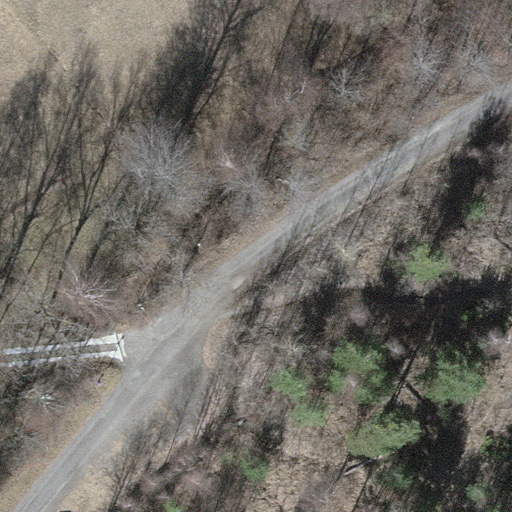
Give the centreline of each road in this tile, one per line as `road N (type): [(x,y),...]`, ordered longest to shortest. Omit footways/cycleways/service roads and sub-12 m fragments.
road 1 (track): [(511,109),(315,229),(192,345)]
road 2 (track): [(192,345),(50,511)]
road 3 (track): [(0,359),(192,345)]
